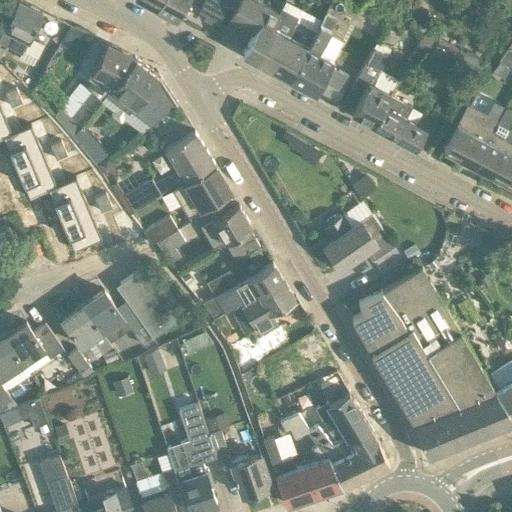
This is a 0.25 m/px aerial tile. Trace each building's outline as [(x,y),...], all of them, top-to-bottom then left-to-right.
[(0,59),(0,60),(6,49),(0,46),(1,44),(21,53),(19,58),(34,64),(38,56),(23,49),(41,11),(18,0),(4,29),(0,27),(0,59)] [(158,0),(155,6),(178,18),(187,0),(158,0)] [(219,23),(229,6),(218,0),(204,0),(198,11),(205,15),(203,19),(210,23),(212,19),(219,23)] [(241,26),(255,0),(238,0),(238,2),(228,19),(241,26)] [(288,33),(295,20),(297,16),(282,7),(280,12),(258,0),(255,0),(241,26),(253,33),(242,52),(253,59),(267,66),(269,61),(272,63),(288,33)] [(314,92),(316,88),(335,98),(347,76),(328,65),(335,52),(335,48),(334,44),(330,40),(325,38),(336,18),(325,13),(315,31),(308,43),(289,78),(314,92)] [(308,43),(315,31),(295,20),(288,33),(272,63),(269,61),(267,66),(289,78),(308,43)] [(508,40),(511,33),(511,24),(505,20),(501,26),(502,36),(508,40)] [(437,41),(423,33),(416,45),(456,67),(458,63),(467,68),(464,74),(474,79),(484,60),(439,36),(437,41)] [(68,49),(73,41),(65,37),(61,45),(68,49)] [(60,107),(71,115),(82,124),(101,100),(105,94),(114,83),(134,57),(134,56),(106,44),(92,71),(91,70),(88,76),(87,85),(91,91),(79,82),(59,105),(60,107)] [(511,46),(509,44),(498,58),(498,59),(508,66),(511,59),(511,46)] [(374,123),(389,95),(391,91),(399,76),(381,67),(388,55),(372,47),(346,96),(356,101),(351,111),(351,112),(372,124),(373,123),(374,123)] [(114,83),(105,94),(129,112),(130,110),(149,124),(176,103),(158,74),(157,75),(134,57),(114,83)] [(18,94),(15,87),(4,91),(7,99),(18,94)] [(21,102),(18,94),(7,99),(11,107),(21,102)] [(389,95),(374,123),(415,146),(425,126),(406,116),(411,106),(389,95)] [(492,130),(504,106),(494,101),(487,113),(467,102),(443,147),(458,155),(461,151),(476,160),(492,130)] [(0,104),(0,137),(4,136),(3,135),(11,132),(11,131),(0,104)] [(511,166),(511,125),(511,122),(511,110),(504,106),(492,130),(476,160),(492,168),(490,172),(505,180),(511,166)] [(82,124),(71,115),(60,107),(54,114),(73,135),(82,124)] [(3,135),(4,136),(16,166),(43,154),(30,123),(11,131),(11,132),(3,135)] [(109,152),(82,124),(73,135),(96,164),(109,152)] [(282,135),(293,141),(290,146),(301,153),(299,155),(314,164),(321,151),(307,143),(296,137),(285,130),(282,135)] [(153,201),(172,189),(214,163),(194,131),(164,149),(171,161),(176,170),(169,174),(154,184),(151,177),(143,182),(120,195),(129,211),(132,215),(153,202),(153,201)] [(70,142),(67,134),(56,138),(60,147),(70,142)] [(66,155),(62,147),(52,152),(55,160),(66,155)] [(43,154),(16,166),(29,197),(49,188),(48,187),(56,184),(56,183),(43,154)] [(108,157),(98,164),(106,174),(116,167),(108,157)] [(214,163),(172,189),(187,216),(231,190),(214,163)] [(56,184),(48,187),(49,188),(61,218),(88,206),(75,175),(56,183),(56,184)] [(107,199),(103,191),(93,195),(97,204),(107,199)] [(111,207),(107,199),(97,204),(100,212),(111,207)] [(372,260),(394,245),(362,199),(342,213),(351,226),(324,244),(340,267),(365,249),(372,260)] [(225,241),(249,227),(251,226),(238,204),(212,219),(225,241)] [(88,206),(61,218),(75,249),(102,237),(88,206)] [(152,243),(177,228),(169,214),(144,230),(152,243)] [(249,227),(225,241),(235,260),(259,246),(249,227)] [(177,228),(152,243),(166,265),(181,256),(175,246),(185,240),(177,228)] [(409,260),(420,253),(414,244),(403,250),(409,260)] [(439,254),(429,262),(436,271),(446,263),(439,254)] [(115,285),(125,299),(151,338),(188,311),(181,303),(177,306),(148,262),(115,285)] [(213,318),(230,308),(281,277),(272,262),(202,302),(213,318)] [(511,419),(511,411),(494,388),(421,266),(381,289),(358,301),(362,311),(351,318),(371,353),(412,422),(414,422),(427,454),(511,419)] [(210,280),(215,289),(238,278),(233,269),(210,280)] [(270,312),(293,298),(281,277),(230,308),(236,318),(247,312),(259,333),(276,323),(270,312)] [(151,338),(125,299),(116,306),(104,289),(82,304),(109,342),(110,342),(130,328),(143,345),(151,338)] [(112,345),(110,342),(109,342),(82,304),(61,319),(81,346),(92,339),(102,352),(112,345)] [(23,364),(45,349),(50,357),(63,349),(45,322),(32,330),(26,321),(5,335),(21,361),(23,364)] [(0,375),(1,378),(23,364),(21,361),(5,335),(0,337),(0,375)] [(69,354),(80,371),(89,364),(78,348),(69,354)] [(113,350),(102,355),(106,363),(116,359),(113,350)] [(151,375),(166,370),(159,350),(144,355),(151,375)] [(335,361),(315,375),(324,389),(345,376),(335,361)] [(93,370),(89,364),(80,371),(84,376),(93,370)] [(511,376),(494,388),(511,411),(511,376)] [(128,377),(114,381),(118,396),(133,391),(128,377)] [(0,403),(2,406),(12,399),(0,382),(0,381),(0,403)] [(343,428),(362,416),(348,391),(344,392),(325,403),(328,409),(319,415),(336,439),(339,437),(340,437),(346,434),(343,428)] [(15,407),(21,419),(30,414),(35,426),(47,422),(38,398),(15,407)] [(2,406),(4,410),(15,404),(12,399),(2,406)] [(207,432),(203,419),(197,402),(178,409),(188,439),(183,440),(184,441),(167,447),(173,466),(170,467),(178,489),(179,489),(176,478),(180,477),(191,511),(216,502),(206,468),(205,469),(202,461),(216,457),(215,455),(207,432)] [(5,411),(0,413),(0,417),(4,426),(21,419),(15,407),(5,411)] [(220,428),(220,431),(228,428),(223,412),(203,419),(207,432),(220,428)] [(307,433),(310,430),(297,412),(280,420),(284,431),(290,428),(294,437),(307,433)] [(325,455),(339,486),(342,485),(342,484),(385,463),(365,420),(362,416),(343,428),(346,434),(340,437),(341,440),(332,445),(317,425),(310,430),(307,433),(318,444),(315,446),(323,455),(325,455)] [(45,423),(38,426),(41,433),(48,430),(45,423)] [(65,423),(55,426),(60,443),(70,440),(65,423)] [(226,451),(220,431),(220,428),(207,432),(215,455),(226,451)] [(315,494),(304,462),(293,466),(290,455),(281,458),(273,435),(263,438),(286,504),(315,494)] [(315,494),(339,486),(325,455),(323,455),(315,446),(311,449),(319,457),(304,462),(315,494)] [(242,494),(270,484),(259,451),(230,461),(242,494)] [(70,511),(68,505),(76,503),(68,479),(67,480),(58,453),(38,460),(55,508),(56,511),(70,511)] [(176,511),(169,491),(178,489),(170,467),(160,472),(137,480),(142,495),(147,511),(176,511)] [(134,511),(128,494),(125,486),(102,494),(105,502),(91,507),(92,511),(134,511)]
